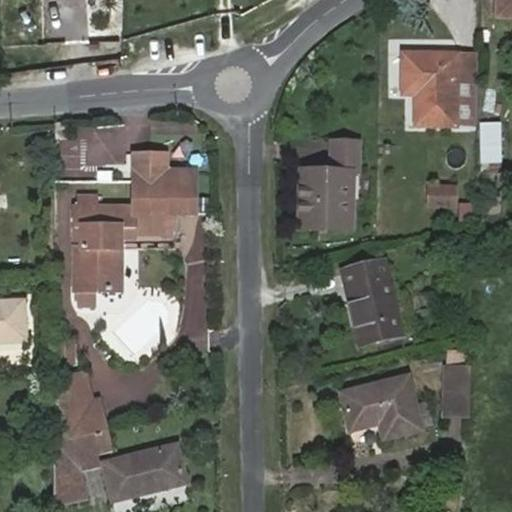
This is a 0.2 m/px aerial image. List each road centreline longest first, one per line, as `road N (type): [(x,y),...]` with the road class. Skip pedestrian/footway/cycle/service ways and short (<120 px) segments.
road 1 (residential): [(257,511),(249,75)]
road 2 (residential): [(0,103),(249,75)]
road 3 (residential): [(249,75),(353,0)]
